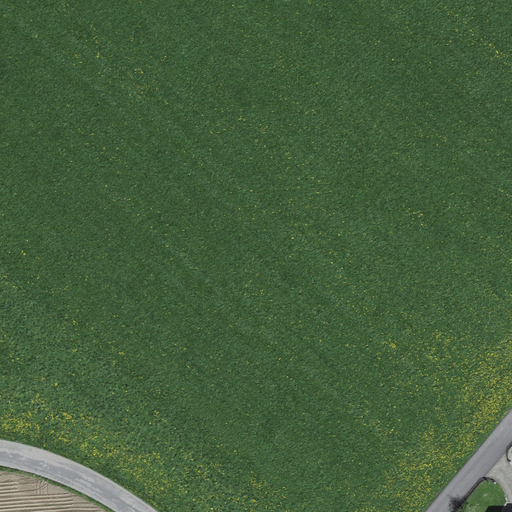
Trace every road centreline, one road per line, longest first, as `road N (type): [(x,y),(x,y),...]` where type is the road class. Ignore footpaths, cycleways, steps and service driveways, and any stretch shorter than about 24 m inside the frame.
road 1 (unclassified): [(136,511),(72,473),(0,452)]
road 2 (residential): [(434,511),(511,419)]
